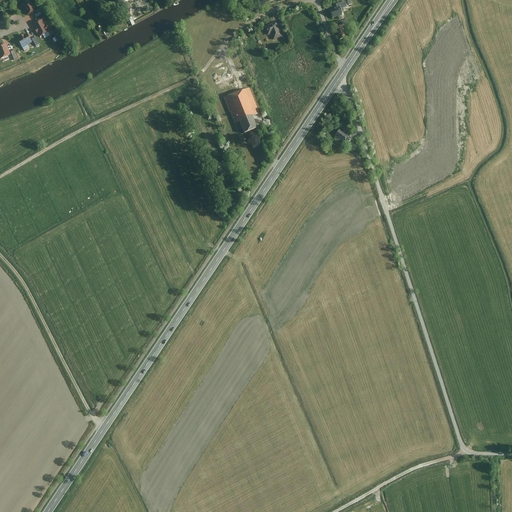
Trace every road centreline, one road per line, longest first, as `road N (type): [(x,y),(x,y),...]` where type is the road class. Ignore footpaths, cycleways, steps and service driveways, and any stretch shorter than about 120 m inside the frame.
road 1 (primary): [(48,511),(336,83)]
road 2 (unclassified): [(336,83),(364,139),(464,452),(511,454)]
road 3 (track): [(0,177),(204,70)]
road 4 (track): [(104,427),(23,280),(0,254)]
road 5 (track): [(333,511),(423,464),(464,452)]
